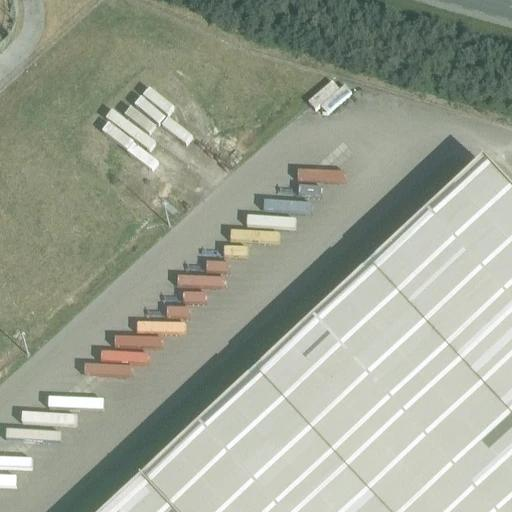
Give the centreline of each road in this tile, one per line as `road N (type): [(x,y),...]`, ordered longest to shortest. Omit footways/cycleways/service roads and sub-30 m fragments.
road 1 (unknown): [(0,396),(286,144),(314,128),(369,122),(393,137),(398,157),(379,201)]
road 2 (unknown): [(379,201),(23,511)]
